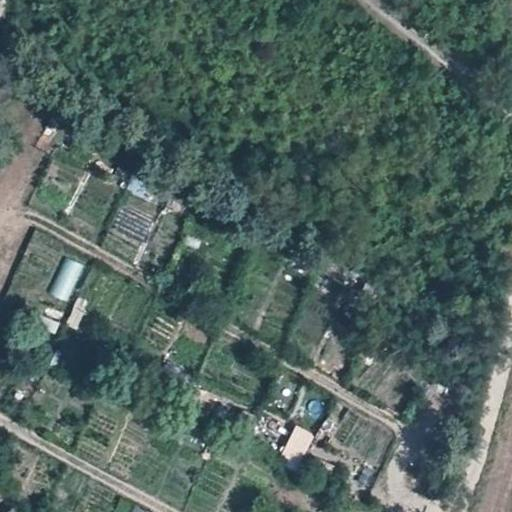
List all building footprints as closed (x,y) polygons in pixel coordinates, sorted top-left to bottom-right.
[(14,330),(4,349),(25,360),(35,341),(14,330)] [(171,371),(169,384),(195,387),(196,374),(171,371)] [(251,389),(245,409),(260,413),(266,393),(251,389)] [(190,431),(190,447),(213,446),(212,430),(190,431)] [(307,452),(312,436),(293,430),(288,446),(307,452)]
